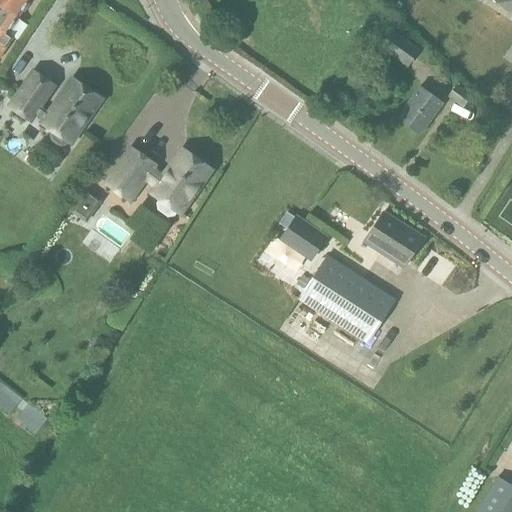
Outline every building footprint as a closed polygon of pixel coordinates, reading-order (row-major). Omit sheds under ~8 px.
[(7,0),(0,11),(0,54),(12,37),(7,34),(18,19),(17,17),(28,0),(7,0)] [(511,0),(495,0),(511,10),(511,0)] [(407,58),(414,43),(385,29),(377,44),(407,58)] [(67,145),(69,141),(72,143),(101,100),(71,80),(49,111),(41,107),(55,86),(34,71),(8,105),(31,121),(36,114),(44,119),(42,123),(51,129),(50,132),(49,137),(51,141),(58,146),(63,146),(67,145)] [(376,77),(356,105),(407,142),(414,132),(434,146),(456,112),(434,97),(424,112),(376,77)] [(24,152),(34,139),(19,129),(10,142),(24,152)] [(210,170),(181,150),(162,178),(151,170),(153,166),(130,149),(106,183),(129,200),(145,177),(157,185),(151,193),(159,198),(156,203),(157,208),(168,217),(174,216),(177,211),(180,213),(210,170)] [(86,189),(70,212),(87,223),(103,200),(86,189)] [(403,267),(423,237),(383,211),(363,242),(403,267)] [(296,217),(280,240),(310,260),(326,237),(296,217)] [(363,344),(390,302),(326,261),(299,303),(363,344)] [(415,299),(386,367),(429,386),(459,319),(415,299)] [(511,511),(511,485),(498,477),(477,511),(511,511)]
